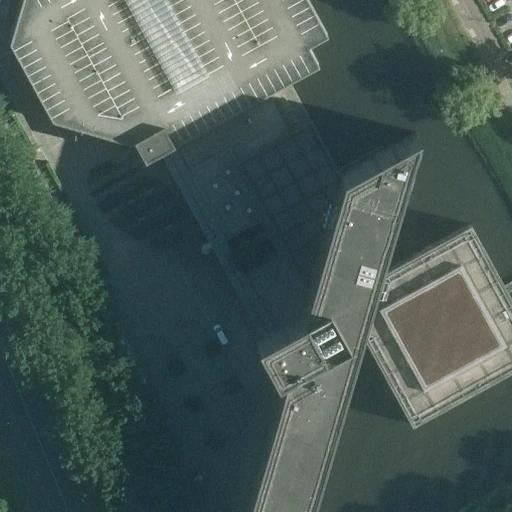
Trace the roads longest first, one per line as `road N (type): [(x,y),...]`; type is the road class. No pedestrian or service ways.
road 1 (unknown): [(98,160),(47,62),(43,24),(68,0)]
road 2 (unknown): [(88,0),(149,136)]
road 3 (residential): [(58,511),(0,374)]
road 4 (unknown): [(222,101),(263,76),(276,50),(255,0)]
